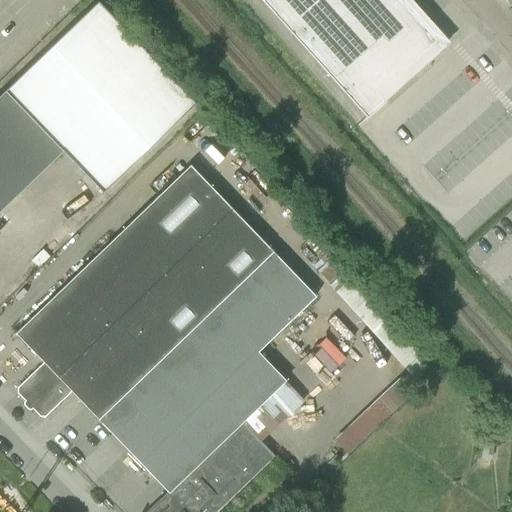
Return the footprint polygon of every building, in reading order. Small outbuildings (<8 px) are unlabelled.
[(259,0),(367,120),(386,103),(378,94),(438,41),(400,0),(259,0)] [(97,3),(0,96),(0,211),(62,152),(102,193),(194,106),(155,63),(97,3)] [(71,393),(140,464),(256,352),(257,353),(258,353),(315,297),(189,166),(15,334),(43,363),(17,389),(17,394),(25,402),(24,403),(24,406),(28,410),(33,410),(40,418),(45,417),(71,393)] [(54,257),(99,215),(84,200),(40,242),(54,257)] [(356,280),(340,295),(417,375),(432,360),(356,280)] [(318,349),(336,368),(348,356),(330,338),(318,349)] [(256,352),(140,464),(167,493),(147,511),(216,511),(274,457),(242,423),(285,382),(258,353),(257,353),(256,352)] [(400,377),(337,440),(352,455),(415,392),(400,377)] [(481,456),(493,457),(494,447),(509,449),(510,437),(485,433),(481,456)]
